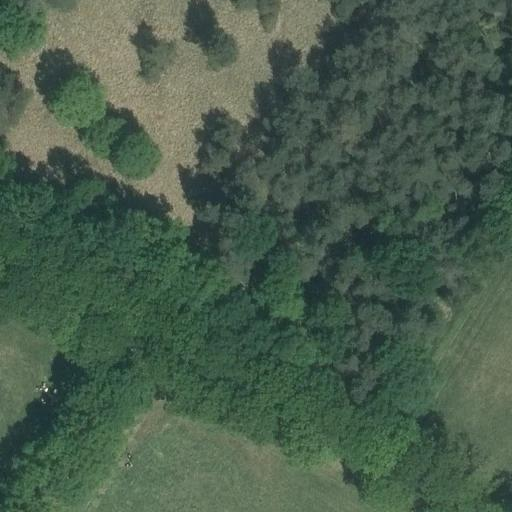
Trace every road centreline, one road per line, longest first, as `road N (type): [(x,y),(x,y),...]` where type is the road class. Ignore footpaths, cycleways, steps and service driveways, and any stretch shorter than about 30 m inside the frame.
road 1 (unclassified): [(20,511),(145,320),(491,511)]
road 2 (track): [(145,320),(0,243)]
